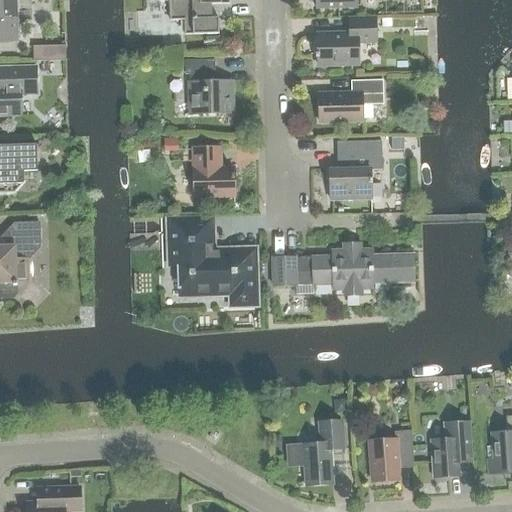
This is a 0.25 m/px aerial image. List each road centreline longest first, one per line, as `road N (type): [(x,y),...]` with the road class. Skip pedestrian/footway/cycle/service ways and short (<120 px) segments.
road 1 (residential): [(0,456),(153,447),(279,511)]
road 2 (residential): [(278,224),(272,0)]
